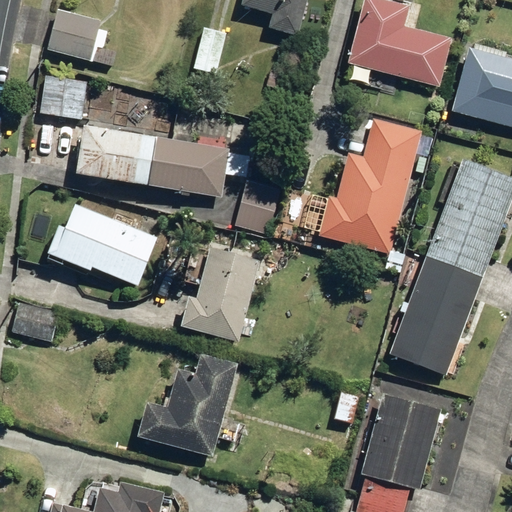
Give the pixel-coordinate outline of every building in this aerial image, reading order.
[(268,29),(296,36),(306,0),(242,0),(240,6),(272,15),(268,29)] [(361,0),(345,64),(436,87),(448,40),(400,28),(405,8),(372,0),(361,0)] [(45,53),(110,68),(113,55),(100,52),(105,34),(96,32),(99,22),(55,11),(45,53)] [(191,70),(214,75),(224,35),(202,29),(191,70)] [(472,52),(467,51),(451,114),(511,129),(511,62),(502,60),(504,54),(473,46),(472,52)] [(37,115),(79,121),(84,84),(43,78),(37,115)] [(317,237),(387,254),(413,155),(426,158),(431,139),(418,135),(418,132),(371,120),(360,159),(347,155),(335,200),(327,197),(326,202),(313,199),(305,230),(318,233),(317,237)] [(156,139),(84,128),(77,176),(149,187),(156,139)] [(227,151),(156,139),(149,187),(220,199),(227,151)] [(511,181),(460,162),(424,256),(480,277),(511,192),(511,181)] [(233,227),(267,237),(280,190),(246,181),(233,227)] [(88,270),(134,288),(153,239),(65,206),(45,257),(87,274),(88,270)] [(178,329),(235,343),(255,264),(207,252),(195,300),(185,298),(178,329)] [(442,377),(480,277),(424,256),(405,306),(401,304),(397,313),(402,315),(387,357),(442,377)] [(11,335),(49,343),(57,315),(17,305),(11,335)] [(143,406),(134,439),(208,459),(210,459),(215,440),(220,421),(234,366),(232,366),(198,357),(193,376),(190,375),(174,371),(164,411),(163,410),(143,406)] [(331,421),(350,425),(357,397),(339,392),(331,421)] [(361,479),(356,497),(402,509),(407,490),(418,493),(439,411),(381,396),(360,478),(361,479)] [(48,511),(157,511),(162,496),(119,485),(117,495),(99,491),(93,511),(80,511),(51,505),(48,511)] [(356,497),(352,511),(401,511),(402,509),(356,497)]
